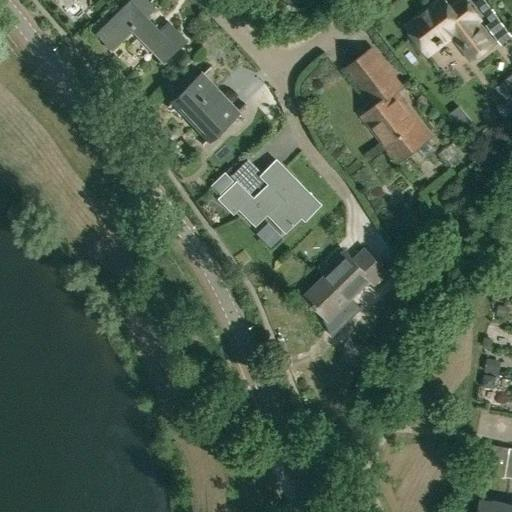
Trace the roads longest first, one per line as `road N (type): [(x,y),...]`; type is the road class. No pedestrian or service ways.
road 1 (tertiary): [(317,511),(203,262),(0,6)]
road 2 (residential): [(351,240),(347,200),(295,121),(283,63)]
road 3 (residential): [(283,63),(238,62),(184,0)]
